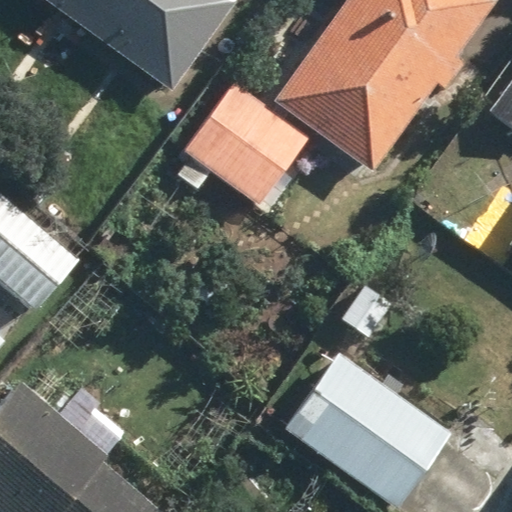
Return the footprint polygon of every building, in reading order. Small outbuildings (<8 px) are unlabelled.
[(227,4),(220,0),(46,0),(167,87),(227,4)] [(338,0),(262,106),(307,138),(362,178),(427,89),(438,97),(461,65),(447,55),(484,4),(479,0),(338,0)] [(511,71),(480,111),(511,137),(511,71)] [(77,260),(0,194),(0,306),(21,325),(77,260)] [(511,256),(511,234),(502,249),(511,256)] [(390,307),(358,282),(331,317),(363,342),(390,307)] [(387,511),(443,437),(329,352),(273,428),(385,511),(387,511)] [(104,458),(17,382),(0,401),(0,511),(155,511),(99,463),(104,458)]
